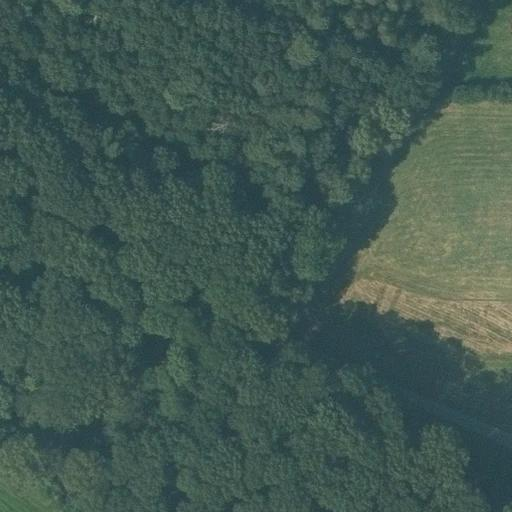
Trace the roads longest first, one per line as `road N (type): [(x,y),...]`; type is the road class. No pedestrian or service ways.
road 1 (unclassified): [(0,179),(228,320),(511,442)]
road 2 (track): [(253,332),(459,0)]
